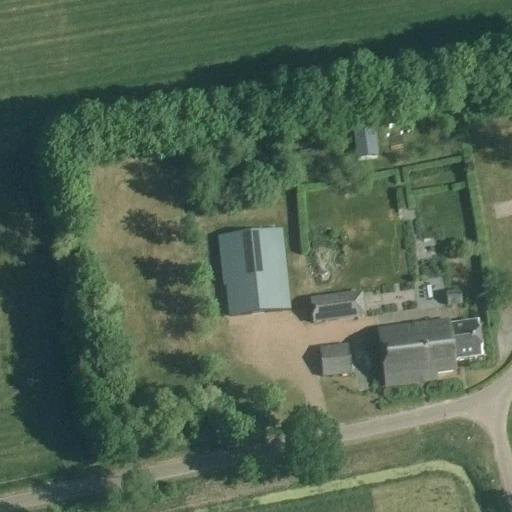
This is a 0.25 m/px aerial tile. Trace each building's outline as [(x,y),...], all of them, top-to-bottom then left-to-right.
[(235,389),(298,382),(280,231),(218,238),(235,389)] [(460,292),(446,293),(446,306),(460,305),(460,292)] [(348,296),(310,301),(313,325),(351,320),(348,296)] [(450,328),(449,324),(379,333),(386,388),(438,382),(437,375),(455,373),(454,363),(481,359),(477,325),(450,328)] [(318,349),(321,379),(351,376),(347,346),(318,349)]
